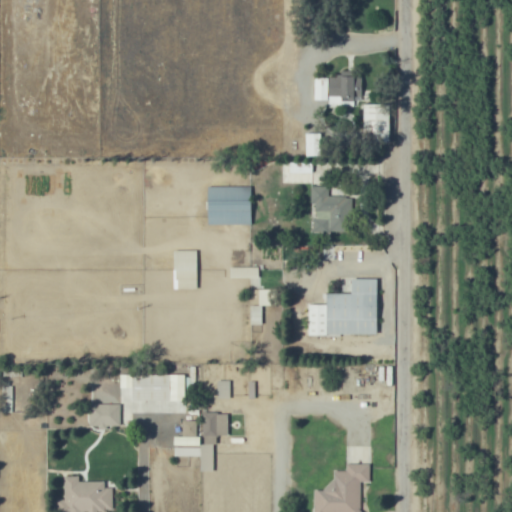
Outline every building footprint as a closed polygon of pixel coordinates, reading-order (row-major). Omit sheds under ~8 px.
[(357,69),(357,75),(365,75),(365,94),(356,94),(356,99),(345,99),(345,95),(332,95),(332,75),(344,75),(344,69),(357,69)] [(392,140),(367,141),(367,103),(391,102),(392,140)] [(304,155),(318,156),(318,133),(305,133),(304,155)] [(331,184),(331,194),(348,194),(348,196),(354,196),(355,230),(336,230),(336,232),(316,232),(316,216),(328,216),(328,213),(318,213),(318,201),(314,201),(314,184),(331,184)] [(206,186),(206,224),(249,224),(250,186),(206,186)] [(200,288),(174,289),(174,248),(199,247),(200,288)] [(261,276),(229,277),(228,266),(261,266),(261,276)] [(334,334),(310,334),(310,303),(328,303),(328,292),(354,291),(354,278),(379,277),(380,331),(369,331),(369,333),(334,333),(334,334)] [(274,297),(274,306),(264,307),(265,324),(250,324),(250,304),(260,304),(260,297),(257,297),(256,286),(281,286),(281,297),(274,297)] [(172,398),(134,399),(134,374),(172,373),(172,398)] [(234,398),(220,398),(220,378),(233,378),(234,398)] [(258,398),(249,398),(249,379),(258,379),(258,398)] [(218,435),(218,444),(215,444),(215,469),(213,471),(205,471),(202,469),(202,444),(206,444),(206,437),(205,437),(205,412),(220,412),(220,414),(230,414),(230,435),(218,435)] [(181,435),(195,436),(195,420),(181,420),(181,435)] [(176,456),(176,447),(202,447),(202,456),(176,456)] [(361,484),(361,487),(363,487),(363,491),(363,492),(363,493),(363,511),(316,511),(316,493),(323,493),(336,480),(336,470),(349,470),(349,465),(372,465),(373,484),(361,484)] [(79,475),(79,481),(105,481),(105,489),(114,489),(114,509),(109,509),(109,511),(100,511),(100,509),(98,509),(98,511),(59,511),(59,501),(67,500),(67,496),(64,496),(64,481),(66,481),(66,476),(79,475)]
